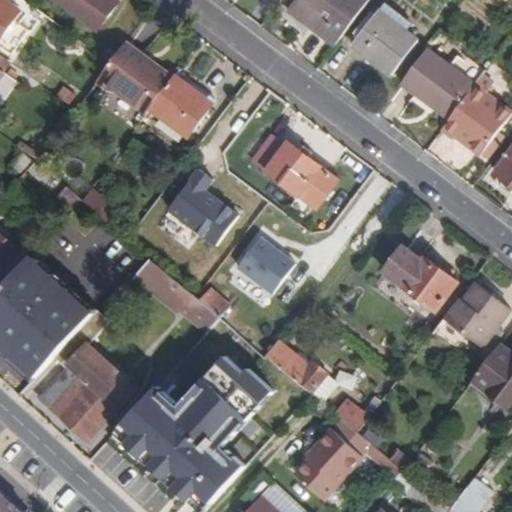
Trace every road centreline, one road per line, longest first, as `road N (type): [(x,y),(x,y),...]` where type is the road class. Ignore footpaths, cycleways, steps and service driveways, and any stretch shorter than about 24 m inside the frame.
road 1 (residential): [(190,0),(511,243)]
road 2 (tertiary): [(0,404),(116,511)]
